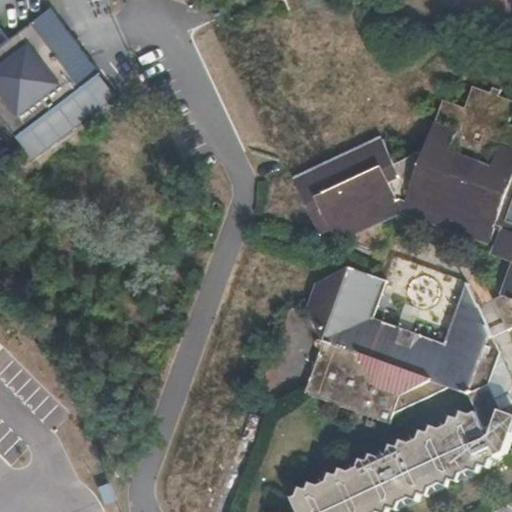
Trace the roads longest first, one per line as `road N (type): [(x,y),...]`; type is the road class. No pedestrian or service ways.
road 1 (unclassified): [(147,511),(143,464),(224,255),(236,199),(228,154),(155,17)]
road 2 (unknown): [(183,361),(94,197)]
